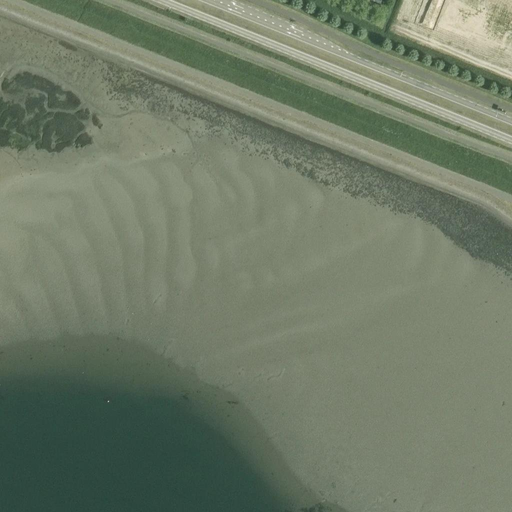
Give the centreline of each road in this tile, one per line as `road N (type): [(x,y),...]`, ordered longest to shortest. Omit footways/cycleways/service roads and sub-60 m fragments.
road 1 (tertiary): [(166,0),(511,143)]
road 2 (tertiary): [(511,124),(201,0)]
